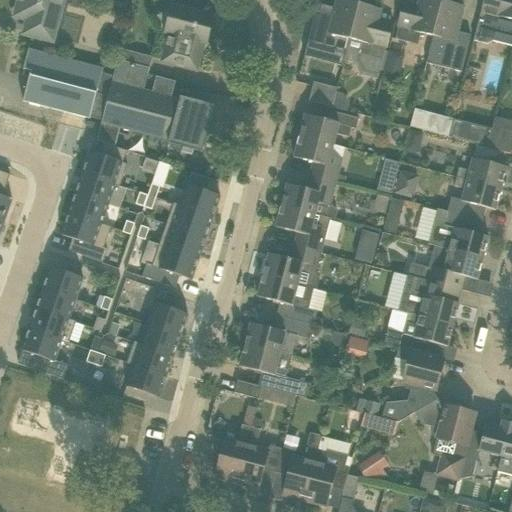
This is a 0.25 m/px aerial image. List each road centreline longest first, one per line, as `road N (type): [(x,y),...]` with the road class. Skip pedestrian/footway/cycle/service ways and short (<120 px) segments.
road 1 (residential): [(163,511),(273,80),(256,0)]
road 2 (residential): [(0,326),(53,163),(0,145)]
